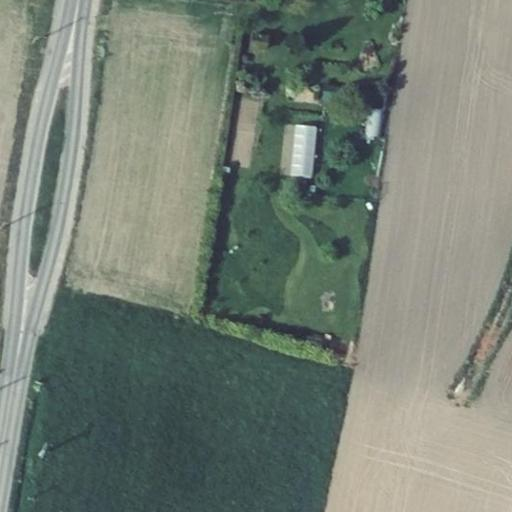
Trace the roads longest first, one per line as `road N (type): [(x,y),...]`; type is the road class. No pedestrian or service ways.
road 1 (tertiary): [(13,389),(64,202),(84,0)]
road 2 (tertiary): [(75,0),(31,182),(13,389)]
